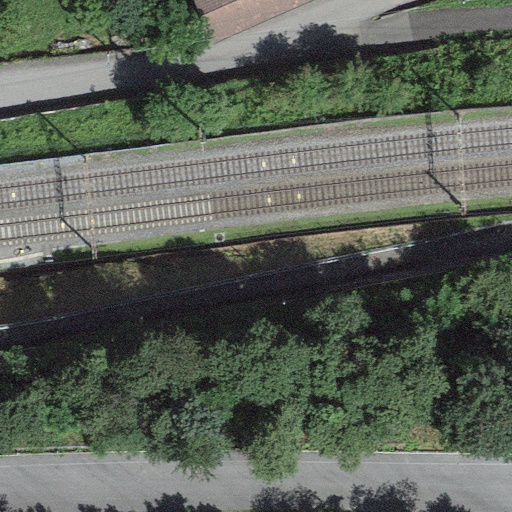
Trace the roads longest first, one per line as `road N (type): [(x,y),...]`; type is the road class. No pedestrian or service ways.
road 1 (track): [(511,242),(0,338)]
road 2 (unclassified): [(0,85),(266,45),(376,0)]
road 3 (track): [(266,45),(511,17)]
